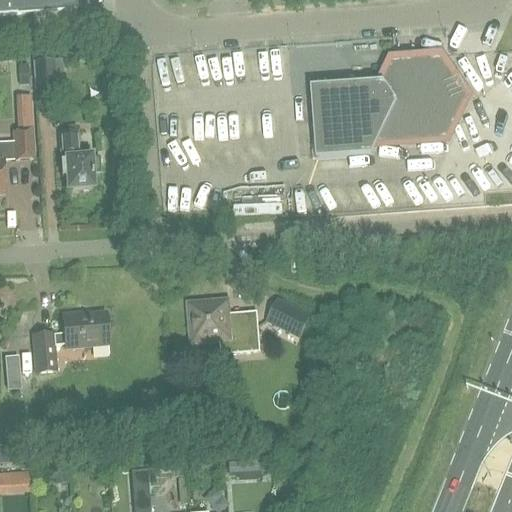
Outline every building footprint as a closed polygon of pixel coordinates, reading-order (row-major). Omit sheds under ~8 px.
[(0,0),(0,16),(77,11),(76,0),(0,0)] [(499,56),(509,28),(498,25),(488,53),(499,56)] [(455,52),(478,61),(488,38),(465,29),(455,52)] [(311,89),(251,93),(257,164),(316,160),(372,156),(377,145),(446,140),(467,98),(440,59),(425,60),(393,62),(350,65),(351,86),(326,87),(311,89)] [(38,100),(58,98),(55,62),(35,64),(38,100)] [(20,99),(22,132),(32,131),(30,98),(20,99)] [(16,162),(34,161),(33,133),(15,134),(16,162)] [(69,192),(82,191),(84,193),(90,193),(91,190),(94,190),(93,175),(101,175),(100,160),(92,160),(92,158),(80,159),(78,135),(61,136),(64,178),(68,178),(69,192)] [(291,262),(292,274),(306,273),(305,261),(291,262)] [(312,316),(278,298),(266,321),(300,339),(312,316)] [(219,343),(220,357),(260,353),(258,328),(230,331),(228,302),(188,305),(191,345),(219,343)] [(65,351),(108,347),(105,316),(80,318),(80,315),(61,317),(63,336),(52,337),(52,335),(32,337),(36,376),(56,374),(53,347),(64,346),(65,351)] [(9,392),(23,390),(20,359),(6,360),(9,392)] [(3,500),(40,497),(39,488),(3,490),(3,500)]
